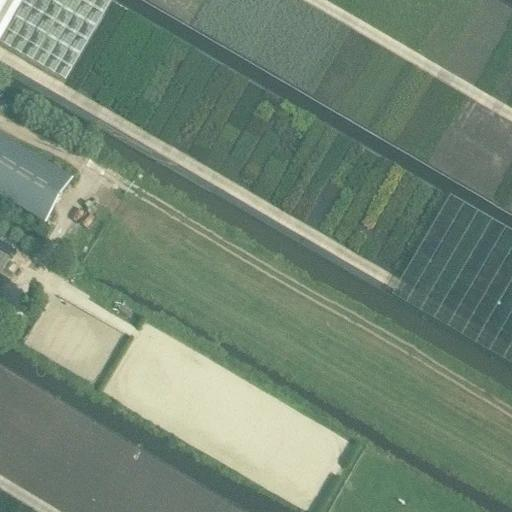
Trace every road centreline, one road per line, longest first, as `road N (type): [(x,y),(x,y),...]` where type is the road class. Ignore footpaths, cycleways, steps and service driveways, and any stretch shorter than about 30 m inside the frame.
road 1 (track): [(511,357),(0,61)]
road 2 (unknown): [(0,444),(113,511)]
